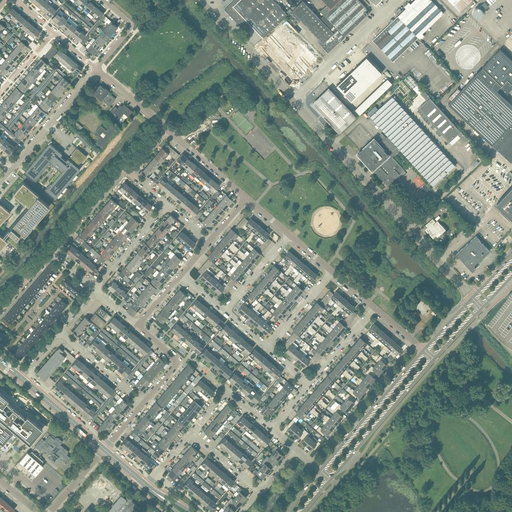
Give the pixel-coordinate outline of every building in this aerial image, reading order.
[(41,0),(37,6),(41,9),(47,3),(49,0),(48,0),(41,0)] [(47,3),(41,9),(46,13),(52,6),(54,4),(49,0),(47,3)] [(88,0),(83,0),(79,5),(84,9),(90,2),(88,0)] [(234,0),(224,10),(229,14),(244,30),(250,24),(263,38),(288,15),(292,10),(290,9),(290,8),(286,13),(277,3),(274,1),(275,0),(234,0)] [(301,20),(319,39),(320,40),(318,42),(328,52),(370,12),(358,0),(321,0),(327,5),(320,11),(324,15),(320,19),(303,1),(287,16),(295,25),(301,20)] [(414,0),(398,16),(418,37),(420,40),(424,36),(422,34),(444,13),(431,0),(414,0)] [(448,0),(460,12),(472,0),(448,0)] [(94,6),(90,2),(84,9),(89,12),(94,6)] [(50,17),(56,11),(52,6),(46,13),(50,17)] [(89,12),(87,15),(91,19),(93,16),(99,9),(94,6),(89,12)] [(479,18),(480,17),(481,17),(481,16),(482,16),(482,15),(483,14),(483,13),(483,12),(483,11),(482,10),(481,9),(481,8),(480,8),(479,8),(478,7),(477,7),(476,7),(476,8),(475,8),(474,8),(473,9),(473,10),(472,11),(472,12),(472,13),(472,14),(473,15),(473,16),(474,17),(475,17),(475,18),(476,18),(477,18),(478,18),(479,18)] [(6,14),(11,18),(17,12),(12,8),(6,14)] [(98,20),(104,13),(99,9),(93,16),(98,20)] [(11,18),(9,21),(14,25),(16,22),(21,16),(17,12),(11,18)] [(57,12),(52,18),(56,22),(62,16),(57,12)] [(21,16),(16,22),(20,26),(26,20),(21,16)] [(67,19),(62,16),(56,22),(61,26),(67,19)] [(372,40),(393,62),(418,37),(398,16),(372,40)] [(67,19),(61,26),(65,30),(73,21),(69,17),(67,19)] [(107,22),(105,24),(107,26),(114,32),(118,27),(111,21),(108,19),(105,21),(106,22),(107,22)] [(31,24),(26,20),(20,26),(25,30),(31,24)] [(73,21),(65,30),(70,34),(76,27),(78,25),(73,21)] [(31,24),(25,30),(30,34),(35,28),(31,24)] [(107,26),(103,30),(110,36),(114,32),(107,26)] [(70,34),(74,38),(80,31),(76,27),(70,34)] [(30,34),(28,36),(33,40),(34,38),(35,38),(40,32),(35,28),(30,34)] [(284,28),(274,37),(279,43),(289,34),(284,28)] [(103,30),(99,35),(106,41),(110,36),(103,30)] [(85,35),(80,31),(74,38),(79,42),(85,35)] [(289,34),(279,43),(285,49),(295,40),(289,34)] [(95,40),(102,45),(106,41),(99,35),(95,40)] [(274,37),(264,46),(269,52),(279,43),(274,37)] [(93,38),(89,42),(91,44),(98,50),(102,45),(95,40),(93,38)] [(295,40),(285,49),(290,55),(300,46),(295,40)] [(28,46),(21,41),(17,46),(23,51),(28,46)] [(279,43),(269,52),(275,58),(285,49),(279,43)] [(87,49),(94,55),(98,50),(91,44),(87,49)] [(23,51),(17,46),(13,51),(19,56),(23,51)] [(300,46),(290,55),(295,61),(305,52),(300,46)] [(59,48),(58,50),(56,53),(54,55),(58,59),(64,52),(59,48)] [(285,49),(275,58),(280,64),(290,55),(285,49)] [(511,60),(500,49),(478,73),(497,91),(500,87),(507,93),(511,87),(511,60)] [(19,56),(13,51),(9,55),(15,61),(19,56)] [(63,63),(68,56),(64,52),(58,59),(63,63)] [(305,52),(295,61),(301,67),(311,58),(305,52)] [(15,61),(9,55),(5,60),(11,65),(15,61)] [(290,55),(280,64),(285,70),(295,61),(290,55)] [(73,60),(68,56),(63,63),(67,67),(73,60)] [(362,61),(369,69),(374,65),(367,57),(362,61)] [(37,63),(44,69),(48,64),(41,58),(37,63)] [(311,58),(301,67),(306,73),(316,64),(311,58)] [(11,65),(5,60),(1,64),(7,70),(11,65)] [(78,64),(73,60),(67,67),(72,71),(78,64)] [(295,61),(285,70),(291,76),(301,67),(295,61)] [(357,66),(364,74),(369,69),(362,61),(357,66)] [(37,63),(33,68),(40,74),(44,69),(37,63)] [(82,68),(78,64),(72,71),(76,75),(82,68)] [(382,73),(374,65),(369,69),(377,77),(382,73)] [(357,66),(352,71),(359,79),(364,74),(357,66)] [(301,67),(291,76),(296,82),(306,73),(301,67)] [(33,68),(29,72),(36,78),(39,75),(40,74),(33,68)] [(369,69),(364,74),(372,82),(377,77),(369,69)] [(346,76),(354,84),(359,79),(352,71),(346,76)] [(25,77),(32,83),(36,78),(29,72),(25,77)] [(451,101),(448,104),(511,164),(511,186),(496,203),(499,206),(503,209),(500,212),(506,218),(510,221),(511,218),(511,104),(497,91),(478,73),(472,79),(461,91),(458,88),(448,98),(451,101)] [(367,87),(372,82),(364,74),(359,79),(367,87)] [(419,95),(420,93),(424,90),(418,84),(409,75),(405,79),(413,88),(413,89),(419,95)] [(349,89),(354,84),(346,76),(341,81),(349,89)] [(25,77),(21,81),(28,87),(30,89),(34,84),(32,83),(25,77)] [(59,79),(57,81),(59,82),(66,88),(70,83),(63,77),(60,80),(59,79)] [(384,81),(389,87),(392,83),(387,78),(384,81)] [(367,87),(359,79),(354,84),(362,92),(367,87)] [(17,86),(24,92),(28,87),(21,81),(17,86)] [(341,81),(336,86),(344,94),(349,89),(341,81)] [(381,85),(386,90),(389,87),(384,81),(381,85)] [(66,88),(59,82),(55,86),(62,92),(66,88)] [(349,89),(357,97),(362,92),(354,84),(349,89)] [(100,85),(99,87),(98,86),(92,93),(101,101),(102,100),(109,106),(115,99),(108,93),(109,92),(102,86),(101,86),(100,85)] [(383,93),(386,90),(381,85),(378,88),(383,93)] [(62,92),(55,86),(51,91),(58,97),(62,92)] [(12,92),(19,98),(23,93),(16,87),(12,92)] [(318,100),(314,104),(325,116),(324,116),(340,133),(357,116),(329,88),(317,100),(318,100)] [(374,91),(379,96),(383,93),(378,88),(374,91)] [(352,102),(357,97),(349,89),(344,94),(352,102)] [(467,139),(424,90),(420,93),(427,101),(419,108),(449,142),(457,134),(464,142),(467,139)] [(58,97),(51,91),(47,95),(54,101),(58,97)] [(371,94),(376,99),(379,96),(374,91),(371,94)] [(12,92),(8,96),(15,102),(17,104),(21,100),(19,98),(12,92)] [(371,94),(368,97),(373,102),(376,99),(371,94)] [(54,101),(47,95),(43,100),(50,106),(54,101)] [(8,96),(4,101),(11,107),(15,102),(8,96)] [(374,139),(357,154),(372,170),(373,169),(373,170),(375,172),(387,186),(389,184),(390,184),(392,181),(393,181),(400,175),(399,174),(404,170),(392,157),(400,150),(412,163),(415,166),(433,186),(455,166),(392,96),(370,116),(388,136),(387,137),(385,137),(384,135),(382,137),(383,139),(384,140),(379,145),(378,144),(374,139)] [(369,105),(373,102),(368,97),(365,100),(369,105)] [(50,106),(43,100),(39,105),(46,111),(50,106)] [(361,103),(366,108),(369,105),(365,100),(361,103)] [(0,106),(7,111),(11,107),(4,101),(0,106)] [(366,108),(361,103),(358,106),(363,111),(366,108)] [(115,106),(113,109),(111,111),(115,115),(114,117),(118,120),(124,113),(128,117),(132,111),(124,104),(122,106),(120,105),(117,108),(115,106)] [(38,106),(34,111),(41,117),(45,112),(38,106)] [(363,111),(358,106),(355,109),(360,114),(363,111)] [(37,121),(41,117),(34,111),(30,115),(37,121)] [(30,115),(26,120),(33,126),(37,121),(30,115)] [(29,130),(33,126),(26,120),(22,124),(29,130)] [(22,124),(18,129),(25,135),(29,130),(22,124)] [(99,138),(94,144),(100,149),(117,129),(111,124),(106,130),(101,125),(93,134),(99,138)] [(25,135),(18,129),(14,134),(21,139),(25,135)] [(5,139),(0,145),(0,146),(4,150),(10,143),(5,139)] [(4,150),(8,154),(14,147),(10,143),(4,150)] [(25,171),(25,172),(34,180),(35,180),(36,180),(40,175),(40,174),(40,173),(50,162),(53,158),(58,163),(55,167),(59,170),(49,181),(49,182),(48,182),(49,182),(49,183),(50,183),(45,188),(45,189),(45,190),(54,198),(55,198),(56,198),(56,197),(79,170),(80,170),(80,169),(79,169),(79,168),(77,166),(80,162),(81,162),(82,162),(86,157),(86,156),(77,148),(76,148),(71,153),(71,154),(72,154),(72,155),(72,156),(69,159),(68,159),(67,159),(65,160),(61,156),(60,156),(62,154),(62,153),(61,153),(50,143),(49,143),(48,144),(40,153),(39,154),(32,163),(27,169),(25,171)] [(166,151),(163,149),(162,148),(158,153),(164,158),(168,153),(166,151)] [(160,163),(164,158),(158,153),(154,157),(160,163)] [(177,160),(181,164),(187,158),(182,154),(177,160)] [(156,167),(160,163),(154,157),(150,162),(156,167)] [(192,162),(187,158),(181,164),(186,168),(192,162)] [(152,172),(156,167),(150,162),(146,167),(152,172)] [(186,168),(191,172),(196,166),(192,162),(186,168)] [(191,172),(189,174),(194,178),(195,176),(201,170),(196,166),(191,172)] [(148,177),(152,172),(146,167),(142,171),(148,177)] [(195,176),(200,180),(206,174),(201,170),(195,176)] [(210,178),(206,174),(200,180),(205,184),(210,178)] [(162,177),(156,184),(161,188),(167,181),(169,179),(164,175),(162,177)] [(205,184),(209,188),(215,182),(210,178),(205,184)] [(161,188),(166,192),(171,185),(167,181),(161,188)] [(119,189),(123,193),(129,186),(124,182),(119,189)] [(220,186),(215,182),(209,188),(214,192),(220,186)] [(27,187),(26,188),(21,183),(14,192),(17,194),(16,195),(21,199),(22,198),(24,200),(23,201),(29,206),(8,230),(9,231),(13,235),(16,237),(19,234),(20,232),(23,234),(46,208),(45,207),(47,205),(27,187)] [(176,189),(171,185),(166,192),(170,196),(176,189)] [(129,186),(123,193),(128,197),(134,190),(129,186)] [(170,196),(175,200),(181,193),(176,189),(170,196)] [(128,197),(133,201),(138,194),(134,190),(128,197)] [(175,200),(180,204),(185,197),(181,193),(175,200)] [(224,193),(221,199),(222,200),(228,205),(232,200),(226,195),(224,193)] [(138,194),(133,201),(137,205),(143,198),(138,194)] [(190,201),(185,197),(180,204),(184,208),(190,201)] [(107,203),(113,209),(117,204),(111,198),(107,203)] [(137,205),(142,208),(147,202),(143,198),(137,205)] [(218,204),(224,210),(228,205),(222,200),(218,204)] [(184,208),(189,212),(194,205),(190,201),(184,208)] [(147,202),(142,208),(146,212),(152,206),(147,202)] [(0,248),(7,240),(0,234),(0,222),(5,217),(4,216),(9,211),(0,203),(0,248)] [(107,203),(103,208),(109,213),(112,216),(116,211),(113,209),(107,203)] [(218,204),(214,209),(220,214),(224,210),(218,204)] [(199,209),(194,205),(189,212),(194,216),(199,209)] [(442,206),(436,211),(441,216),(446,212),(442,206)] [(99,212),(105,218),(109,213),(103,208),(99,212)] [(210,213),(216,219),(220,214),(214,209),(210,213)] [(99,212),(95,217),(101,222),(105,218),(99,212)] [(210,213),(206,218),(212,224),(216,219),(210,213)] [(170,214),(166,219),(172,225),(177,220),(170,214)] [(91,221),(97,227),(101,222),(95,217),(91,221)] [(132,217),(128,222),(135,227),(139,222),(132,217)] [(206,218),(202,223),(208,228),(212,224),(206,218)] [(248,221),(246,224),(244,226),(243,228),(245,229),(247,227),(250,229),(255,222),(251,218),(248,221)] [(169,229),(172,225),(166,219),(165,221),(164,220),(161,223),(169,229)] [(426,231),(428,233),(428,232),(432,237),(435,235),(436,236),(440,232),(441,233),(446,229),(438,220),(435,222),(432,219),(430,221),(433,224),(426,231)] [(91,221),(87,226),(93,231),(97,227),(91,221)] [(131,232),(135,227),(128,222),(124,226),(131,232)] [(250,234),(251,234),(252,236),(260,226),(255,222),(250,229),(252,231),(250,234)] [(169,229),(161,223),(159,225),(160,226),(158,228),(165,234),(169,229)] [(87,226),(83,230),(90,236),(93,231),(87,226)] [(124,226),(120,231),(127,236),(131,232),(124,226)] [(265,230),(260,226),(252,236),(251,234),(248,237),(251,239),(253,237),(254,237),(256,235),(259,237),(265,230)] [(161,238),(165,234),(158,228),(154,233),(161,238)] [(245,241),(231,229),(227,234),(234,239),(236,237),(241,241),(240,242),(242,244),(245,241)] [(79,235),(85,241),(90,236),(83,230),(79,235)] [(259,242),(261,243),(263,242),(265,239),(267,237),(269,234),(265,230),(259,237),(261,239),(259,242)] [(123,241),(127,236),(120,231),(117,235),(123,241)] [(176,238),(180,242),(186,235),(181,231),(176,238)] [(161,238),(154,233),(150,237),(157,243),(161,238)] [(234,239),(227,234),(223,238),(233,246),(231,248),(234,250),(236,247),(234,245),(234,244),(232,242),(234,239)] [(117,235),(113,240),(119,246),(123,241),(117,235)] [(186,235),(180,242),(185,246),(191,239),(186,235)] [(490,251),(482,243),(476,236),(456,254),(472,271),(475,269),(474,263),(476,261),(477,262),(490,251)] [(153,248),(157,243),(150,237),(146,242),(153,248)] [(233,246),(223,238),(219,243),(226,249),(228,246),(231,248),(233,246)] [(191,239),(185,246),(187,247),(190,250),(195,243),(191,239)] [(115,250),(119,246),(113,240),(109,245),(115,250)] [(141,248),(148,254),(152,249),(145,243),(141,248)] [(226,249),(219,243),(215,247),(225,255),(224,257),(226,259),(228,256),(226,254),(227,253),(224,251),(226,249)] [(65,251),(70,255),(78,246),(75,244),(73,246),(71,244),(65,251)] [(109,245),(105,249),(111,255),(115,250),(109,245)] [(78,246),(70,255),(74,259),(80,252),(75,249),(78,246)] [(249,253),(256,259),(260,254),(251,246),(249,248),(252,250),(249,253)] [(225,255),(215,247),(211,252),(218,258),(220,255),(223,258),(224,257),(225,255)] [(141,248),(137,253),(144,258),(146,260),(150,255),(148,254),(141,248)] [(107,259),(111,255),(105,249),(101,254),(107,259)] [(288,262),(294,255),(289,251),(281,260),(283,262),(285,259),(288,262)] [(74,259),(79,263),(85,256),(80,252),(74,259)] [(172,252),(168,257),(171,259),(177,264),(181,260),(175,254),(172,252)] [(218,258),(211,252),(207,257),(217,265),(219,263),(216,260),(218,258)] [(248,268),(252,263),(243,255),(244,254),(242,252),(239,254),(242,256),(241,257),(244,259),(242,262),(248,268)] [(87,253),(85,256),(79,263),(84,267),(89,260),(87,258),(90,255),(87,253)] [(142,261),(144,258),(137,253),(133,257),(140,263),(143,265),(145,263),(142,261)] [(243,255),(252,263),(256,259),(249,253),(247,255),(244,253),(244,254),(243,255)] [(290,268),(298,259),(294,255),(288,262),(290,264),(288,266),(289,267),(290,268)] [(101,256),(95,262),(88,271),(93,275),(98,268),(96,266),(100,261),(103,263),(106,260),(101,256)] [(133,257),(129,262),(136,267),(140,263),(133,257)] [(173,269),(177,264),(171,259),(167,263),(173,269)] [(289,267),(286,270),(289,272),(291,269),(295,272),(297,269),(303,263),(298,259),(290,268),(289,267)] [(89,260),(84,267),(88,271),(95,262),(93,261),(92,261),(92,262),(89,260)] [(234,271),(240,277),(244,272),(235,264),(236,263),(234,261),(232,264),(234,266),(233,266),(236,269),(234,271)] [(132,272),(136,267),(129,262),(125,266),(132,272)] [(235,264),(244,272),(248,268),(242,262),(239,264),(237,262),(236,263),(235,264)] [(47,268),(53,273),(58,268),(51,263),(47,268)] [(169,273),(173,269),(167,263),(163,268),(169,273)] [(299,276),(307,267),(303,263),(297,269),(300,272),(297,274),(298,275),(299,276)] [(128,277),(132,272),(125,266),(121,271),(128,277)] [(274,266),(270,270),(276,276),(279,274),(281,276),(283,274),(274,266)] [(312,271),(307,267),(299,276),(298,275),(296,278),(298,280),(301,277),(301,278),(304,275),(306,277),(312,271)] [(43,273),(49,278),(53,273),(47,268),(43,273)] [(165,278),(169,273),(163,268),(159,272),(165,278)] [(204,272),(202,275),(200,278),(204,282),(210,275),(208,273),(210,270),(208,268),(206,270),(204,272)] [(274,284),(276,286),(279,284),(276,282),(277,281),(274,279),(276,276),(270,270),(266,275),(275,283),(274,284)] [(227,273),(236,282),(240,277),(234,271),(232,274),(229,271),(227,273)] [(308,284),(311,281),(317,275),(312,271),(306,277),(309,279),(306,282),(308,284)] [(125,276),(120,272),(118,274),(114,279),(116,281),(120,276),(123,279),(125,276)] [(165,278),(159,272),(155,277),(161,282),(165,278)] [(209,286),(217,276),(218,277),(221,275),(218,272),(216,275),(215,275),(213,277),(210,275),(204,282),(209,286)] [(38,278),(45,283),(49,278),(43,273),(38,278)] [(274,285),(274,284),(275,283),(266,275),(262,279),(269,285),(271,283),(274,285)] [(217,276),(209,286),(214,290),(219,283),(217,281),(219,278),(218,277),(217,276)] [(66,287),(71,281),(66,277),(60,283),(66,287)] [(161,282),(155,277),(151,282),(157,287),(161,282)] [(34,283),(40,288),(45,283),(38,278),(34,283)] [(271,293),(269,291),(269,290),(266,288),(269,285),(262,279),(258,284),(267,292),(266,293),(269,295),(271,293)] [(71,281),(66,287),(71,292),(76,285),(71,281)] [(118,285),(113,281),(107,287),(112,291),(118,285)] [(150,282),(146,287),(152,293),(157,288),(150,282)] [(221,291),(223,288),(225,286),(226,284),(224,282),(222,285),(219,283),(214,290),(218,294),(221,291)] [(292,290),(299,295),(303,291),(293,282),(292,285),(294,287),(292,290)] [(30,288),(36,293),(40,288),(34,283),(30,288)] [(118,285),(112,291),(116,295),(122,289),(123,287),(119,283),(118,285)] [(138,295),(145,286),(142,283),(134,292),(138,295)] [(266,294),(266,293),(267,292),(258,284),(254,289),(261,294),(263,292),(266,294)] [(76,285),(71,292),(76,296),(81,290),(76,285)] [(122,289),(116,295),(121,299),(130,290),(127,288),(126,289),(124,287),(122,289)] [(142,292),(149,297),(152,293),(146,287),(142,292)] [(25,293),(32,298),(36,293),(30,288),(25,293)] [(291,304),(295,300),(285,292),(287,290),(284,288),(282,291),(284,293),(284,294),(286,296),(284,299),(291,304)] [(175,294),(182,300),(185,302),(187,300),(184,297),(186,295),(180,289),(175,294)] [(259,297),(261,294),(254,289),(250,293),(260,301),(261,299),(259,297)] [(132,299),(141,307),(145,302),(138,296),(134,292),(131,290),(129,292),(135,297),(132,299)] [(285,292),(295,300),(299,295),(292,290),(290,292),(287,290),(285,292)] [(336,291),(334,294),(332,297),(330,299),(328,301),(330,303),(333,300),(335,302),(341,295),(336,291)] [(142,292),(138,296),(145,302),(149,297),(142,292)] [(21,298),(27,303),(32,298),(25,293),(21,298)] [(175,294),(172,299),(178,304),(182,300),(175,294)] [(335,302),(333,305),(336,308),(337,309),(345,299),(341,295),(335,302)] [(17,303),(23,309),(27,303),(21,298),(17,303)] [(283,313),(287,309),(278,301),(279,299),(277,298),(274,300),(277,302),(276,303),(279,305),(277,308),(283,313)] [(415,306),(415,307),(424,315),(427,311),(428,311),(428,310),(432,306),(423,298),(415,306)] [(63,309),(68,304),(61,299),(57,304),(63,309)] [(130,301),(128,304),(137,311),(141,307),(132,299),(132,300),(134,301),(132,303),(130,301)] [(172,299),(168,303),(174,309),(178,304),(172,299)] [(191,306),(196,310),(201,303),(197,299),(191,306)] [(278,301),(287,309),(291,304),(284,299),(282,301),(279,299),(278,301)] [(345,299),(337,309),(339,310),(339,311),(342,308),(344,310),(350,303),(345,299)] [(246,301),(244,304),(238,310),(243,315),(248,308),(246,306),(248,303),(246,301)] [(316,302),(312,307),(319,313),(321,310),(324,313),(326,310),(316,302)] [(12,308),(19,314),(23,309),(17,303),(12,308)] [(168,303),(164,308),(170,314),(174,309),(168,303)] [(206,307),(201,303),(196,310),(200,314),(206,307)] [(355,307),(350,303),(344,310),(347,312),(344,315),(347,317),(348,315),(350,313),(352,310),(355,307)] [(52,309),(59,315),(63,309),(57,304),(52,309)] [(129,307),(126,310),(133,316),(137,311),(128,304),(126,306),(129,307)] [(247,318),(255,309),(257,310),(259,307),(256,305),(254,308),(253,307),(251,310),(248,308),(243,315),(247,318)] [(100,307),(96,311),(97,312),(103,317),(106,313),(100,307)] [(200,314),(205,317),(210,311),(206,307),(200,314)] [(312,307),(309,311),(318,320),(317,321),(319,323),(321,320),(319,318),(320,318),(317,315),(319,313),(312,307)] [(420,326),(426,330),(439,311),(432,307),(420,326)] [(19,314),(12,308),(8,313),(14,319),(19,314)] [(164,308),(160,312),(166,318),(170,314),(164,308)] [(270,310),(279,318),(283,313),(277,308),(274,310),(272,308),(270,310)] [(55,320),(59,315),(52,309),(48,314),(55,320)] [(257,311),(257,310),(255,309),(247,318),(252,322),(257,316),(255,313),(257,311)] [(215,315),(210,311),(205,317),(209,321),(215,315)] [(318,320),(309,311),(305,316),(311,322),(314,319),(316,322),(317,321),(318,320)] [(95,313),(90,319),(101,328),(105,322),(110,316),(110,315),(106,313),(103,317),(97,312),(95,313)] [(160,312),(156,317),(162,323),(166,318),(160,312)] [(14,319),(8,313),(4,318),(10,324),(14,319)] [(256,326),(264,317),(266,318),(268,315),(265,313),(263,316),(262,315),(260,318),(257,316),(252,322),(256,326)] [(55,320),(48,314),(44,319),(50,325),(55,320)] [(209,321),(214,325),(220,319),(215,315),(209,321)] [(305,316),(301,320),(310,329),(309,330),(311,332),(314,329),(311,327),(312,327),(312,326),(314,324),(311,322),(305,316)] [(91,322),(89,320),(85,317),(81,322),(87,327),(91,322)] [(108,323),(112,327),(118,321),(113,317),(108,323)] [(266,319),(266,318),(264,317),(256,326),(261,330),(267,323),(264,321),(266,319)] [(50,325),(44,319),(39,324),(46,330),(50,325)] [(224,323),(220,319),(214,325),(219,329),(224,323)] [(335,326),(342,332),(346,327),(336,319),(334,321),(337,324),(335,326)] [(310,329),(301,320),(297,325),(304,331),(306,328),(308,331),(309,330),(310,329)] [(112,327),(117,331),(123,325),(118,321),(112,327)] [(83,332),(87,327),(81,322),(77,326),(83,332)] [(170,329),(175,334),(181,327),(176,323),(170,329)] [(187,326),(184,323),(181,327),(175,334),(180,337),(185,331),(183,329),(183,328),(184,329),(187,326)] [(269,326),(267,323),(261,330),(265,334),(274,325),(271,323),(269,326)] [(46,330),(39,324),(35,329),(42,335),(46,330)] [(220,330),(224,334),(230,328),(225,324),(220,330)] [(374,324),(366,333),(368,335),(371,333),(373,335),(379,328),(374,324)] [(117,331),(121,335),(127,328),(123,325),(117,331)] [(304,331),(297,325),(293,330),(302,338),(304,336),(301,333),(304,331)] [(327,335),(334,341),(338,336),(328,328),(329,327),(327,325),(325,328),(327,330),(329,333),(327,335)] [(77,326),(73,331),(79,337),(83,340),(85,337),(84,336),(86,334),(83,332),(77,326)] [(328,328),(338,336),(342,332),(335,326),(333,329),(330,326),(329,327),(328,328)] [(121,335),(126,339),(132,332),(127,328),(121,335)] [(224,334),(223,336),(227,340),(229,338),(235,332),(230,328),(224,334)] [(379,328),(373,335),(376,337),(373,340),(374,340),(375,341),(383,332),(379,328)] [(42,335),(35,329),(31,334),(37,340),(42,335)] [(180,337),(184,341),(190,335),(185,331),(180,337)] [(126,339),(131,343),(136,336),(132,332),(126,339)] [(229,338),(234,342),(239,335),(235,332),(229,338)] [(375,345),(377,342),(377,343),(380,340),(382,342),(388,336),(383,332),(375,341),(374,340),(372,342),(375,345)] [(37,340),(31,334),(27,339),(33,345),(37,340)] [(319,344),(326,350),(330,345),(320,337),(322,336),(319,334),(317,337),(319,339),(319,340),(321,342),(319,344)] [(5,335),(0,341),(5,346),(11,340),(5,335)] [(194,339),(190,335),(184,341),(189,345),(194,339)] [(244,339),(239,335),(234,342),(238,346),(244,339)] [(320,337),(330,345),(334,341),(327,335),(325,338),(322,335),(322,336),(320,337)] [(131,343),(135,347),(141,340),(136,336),(131,343)] [(392,340),(388,336),(382,342),(385,345),(382,347),(383,348),(384,349),(392,340)] [(99,342),(95,338),(89,345),(94,349),(99,342)] [(356,342),(362,348),(365,346),(367,348),(369,346),(360,338),(356,342)] [(33,345),(27,339),(22,344),(29,350),(33,345)] [(199,343),(194,339),(189,345),(193,349),(199,343)] [(238,346),(243,350),(248,343),(244,339),(238,346)] [(135,347),(140,351),(145,344),(141,340),(135,347)] [(384,353),(386,350),(386,351),(389,348),(391,350),(397,344),(392,340),(384,349),(383,348),(381,350),(384,353)] [(104,346),(99,342),(94,349),(98,353),(104,346)] [(288,348),(285,351),(290,355),(296,348),(298,346),(295,343),(293,342),(292,343),(290,346),(288,348)] [(356,342),(352,347),(361,355),(360,356),(363,358),(365,356),(362,354),(363,353),(360,351),(362,348),(356,342)] [(204,347),(199,343),(193,349),(198,353),(204,347)] [(253,347),(248,343),(243,350),(247,354),(253,347)] [(29,350),(22,344),(18,349),(24,355),(29,350)] [(150,348),(145,344),(140,351),(144,355),(150,348)] [(322,355),(326,350),(319,344),(317,347),(314,345),(313,347),(322,355)] [(391,350),(389,353),(392,355),(391,355),(394,357),(402,348),(397,344),(391,350)] [(109,350),(104,346),(98,353),(103,357),(109,350)] [(294,359),(303,349),(304,351),(306,348),(304,346),(301,348),(298,350),(296,348),(290,355),(294,359)] [(59,347),(57,350),(58,351),(37,375),(36,374),(35,374),(40,378),(41,377),(45,380),(48,376),(65,357),(63,355),(61,353),(63,351),(59,347)] [(348,352),(355,357),(357,355),(360,357),(360,356),(361,355),(352,347),(348,352)] [(204,358),(209,352),(205,348),(199,354),(204,358)] [(248,355),(253,359),(259,352),(254,348),(248,355)] [(24,355),(18,349),(13,354),(20,360),(24,355)] [(303,349),(294,359),(299,363),(305,356),(302,354),(305,351),(304,351),(303,349)] [(113,354),(109,350),(103,357),(107,361),(113,354)] [(214,356),(209,352),(204,358),(208,362),(214,356)] [(258,363),(263,356),(259,352),(253,359),(258,363)] [(353,360),(355,357),(348,352),(344,356),(353,364),(352,366),(355,368),(357,365),(355,363),(355,362),(353,360)] [(118,358),(113,354),(107,361),(112,365),(118,358)] [(219,360),(214,356),(208,362),(213,366),(219,360)] [(258,363),(262,367),(268,360),(263,356),(258,363)] [(308,361),(310,359),(312,357),(310,356),(307,358),(305,356),(299,363),(304,367),(306,364),(308,361)] [(344,356),(340,361),(347,366),(349,364),(352,366),(353,364),(344,356)] [(379,360),(376,364),(383,370),(387,365),(385,363),(387,361),(381,356),(377,359),(379,360)] [(155,362),(162,368),(166,363),(159,357),(155,362)] [(122,362),(118,358),(112,365),(116,369),(122,362)] [(76,369),(82,363),(77,359),(71,365),(76,369)] [(223,363),(219,360),(213,366),(217,370),(223,363)] [(268,360),(262,367),(267,371),(272,364),(268,360)] [(340,361),(336,365),(346,373),(344,375),(347,377),(349,374),(347,372),(350,369),(347,366),(340,361)] [(127,366),(122,362),(116,369),(121,373),(127,366)] [(158,372),(162,368),(155,362),(151,366),(158,372)] [(86,367),(82,363),(76,369),(81,373),(86,367)] [(228,367),(223,363),(217,370),(222,374),(228,367)] [(195,370),(188,364),(184,369),(191,374),(195,370)] [(267,371),(271,374),(277,368),(272,364),(267,371)] [(371,366),(369,369),(375,375),(377,373),(379,374),(383,370),(376,364),(373,367),(371,366)] [(332,370),(339,376),(341,373),(344,375),(346,373),(336,365),(332,370)] [(131,370),(127,366),(121,373),(126,377),(131,370)] [(147,371),(154,377),(158,372),(151,366),(147,371)] [(91,371),(86,367),(81,373),(85,377),(91,371)] [(232,371),(228,367),(222,374),(227,378),(232,371)] [(282,372),(277,368),(271,374),(276,379),(282,372)] [(191,374),(184,369),(180,373),(187,379),(191,374)] [(373,377),(375,375),(369,369),(366,373),(368,374),(365,377),(371,383),(375,379),(373,377)] [(337,378),(339,376),(332,370),(328,374),(338,383),(340,380),(337,378)] [(96,374),(91,371),(85,377),(90,381),(96,374)] [(154,377),(147,371),(143,375),(150,381),(154,377)] [(228,379),(233,383),(238,376),(233,372),(228,379)] [(187,379),(180,373),(177,378),(183,384),(187,379)] [(96,374),(90,381),(94,385),(100,378),(96,374)] [(150,381),(143,375),(139,380),(146,386),(150,381)] [(233,383),(237,387),(243,380),(238,376),(233,383)] [(323,380),(330,386),(332,384),(335,386),(337,384),(327,376),(323,380)] [(367,388),(358,380),(359,379),(357,377),(355,379),(357,381),(356,382),(359,384),(356,387),(363,393),(367,388)] [(360,378),(359,379),(358,380),(367,388),(371,383),(365,377),(362,380),(360,378)] [(105,382),(100,378),(94,385),(99,389),(105,382)] [(183,384),(177,378),(173,382),(179,388),(183,384)] [(195,386),(200,390),(205,384),(203,381),(201,379),(195,386)] [(53,387),(57,391),(63,384),(59,380),(53,387)] [(146,386),(139,380),(135,385),(142,390),(146,386)] [(242,391),(247,384),(243,380),(237,387),(242,391)] [(330,386),(323,380),(319,385),(329,393),(328,394),(330,396),(332,394),(330,392),(331,391),(328,389),(330,386)] [(105,382),(99,389),(104,393),(109,386),(105,382)] [(179,388),(173,382),(169,387),(175,393),(179,388)] [(287,382),(283,387),(290,392),(294,387),(287,382)] [(62,395),(68,388),(63,384),(57,391),(62,395)] [(210,388),(205,384),(200,390),(204,394),(210,388)] [(242,391),(246,395),(252,388),(247,384),(242,391)] [(329,393),(319,385),(315,389),(322,395),(324,393),(327,395),(328,394),(329,393)] [(114,390),(109,386),(104,393),(108,397),(114,390)] [(175,393),(169,387),(165,392),(171,397),(175,393)] [(290,392),(283,387),(279,391),(286,397),(290,392)] [(363,393),(356,387),(354,390),(352,388),(349,392),(355,398),(357,395),(359,397),(363,393)] [(62,395),(67,399),(72,392),(68,388),(62,395)] [(215,392),(214,392),(210,388),(204,394),(209,398),(215,392)] [(246,395),(251,399),(256,392),(252,388),(246,395)] [(315,389),(312,394),(321,402),(320,403),(322,406),(325,403),(322,401),(323,400),(320,398),(322,395),(315,389)] [(279,391),(275,396),(282,401),(286,397),(279,391)] [(0,447),(14,431),(29,444),(42,429),(27,416),(25,418),(6,402),(8,400),(0,392),(0,447)] [(71,403),(77,396),(72,392),(67,399),(71,403)] [(165,392),(161,396),(167,402),(170,404),(174,399),(171,397),(165,392)] [(261,396),(256,392),(251,399),(256,403),(261,396)] [(354,399),(348,393),(345,397),(347,398),(344,402),(350,407),(354,403),(352,401),(354,399)] [(321,402),(312,394),(308,398),(314,404),(317,402),(319,404),(320,403),(321,402)] [(71,403),(76,407),(82,400),(77,396),(71,403)] [(167,402),(161,396),(157,401),(163,407),(167,402)] [(275,396),(271,400),(278,406),(282,401),(275,396)] [(308,398),(304,403),(313,411),(312,413),(314,415),(317,412),(314,410),(315,409),(312,407),(314,404),(308,398)] [(125,410),(129,405),(123,399),(119,404),(125,410)] [(86,404),(82,400),(76,407),(80,411),(86,404)] [(278,406),(271,400),(267,405),(274,410),(278,406)] [(197,411),(201,407),(201,406),(195,401),(190,406),(197,411)] [(156,402),(152,407),(159,412),(163,408),(156,402)] [(346,412),(350,407),(344,402),(341,405),(339,403),(336,407),(342,412),(344,410),(346,412)] [(313,411),(304,403),(300,408),(307,413),(309,411),(311,413),(312,413),(313,411)] [(80,411),(85,415),(91,408),(86,404),(80,411)] [(115,408),(121,414),(125,410),(119,404),(115,408)] [(234,409),(227,404),(223,408),(230,414),(234,409)] [(274,410),(267,405),(263,410),(271,416),(273,413),(272,412),(274,410)] [(190,406),(187,410),(193,416),(197,411),(190,406)] [(155,417),(159,412),(152,407),(148,411),(155,417)] [(340,415),(342,412),(336,407),(333,410),(335,412),(332,415),(339,421),(343,416),(340,415)] [(90,419),(95,412),(91,408),(85,415),(90,419)] [(118,419),(121,414),(115,408),(111,413),(118,419)] [(226,419),(230,414),(223,408),(219,413),(226,419)] [(307,413),(300,408),(296,412),(305,420),(307,418),(304,416),(307,413)] [(187,410),(183,415),(189,420),(193,416),(187,410)] [(144,416),(151,421),(155,417),(148,411),(144,416)] [(118,419),(111,413),(107,418),(114,423),(118,419)] [(219,413),(215,418),(222,423),(224,425),(228,420),(226,419),(219,413)] [(330,431),(335,426),(325,418),(326,416),(324,414),(322,417),(324,419),(323,420),(326,422),(324,425),(330,431)] [(189,420),(183,415),(179,420),(185,425),(189,420)] [(325,418),(335,426),(339,421),(332,415),(330,418),(327,416),(326,416),(325,418)] [(144,416),(140,420),(147,426),(149,423),(153,427),(152,429),(154,431),(158,427),(155,425),(151,421),(144,416)] [(242,426),(247,420),(243,416),(237,422),(242,426)] [(110,428),(114,423),(107,418),(103,422),(110,428)] [(218,428),(222,423),(215,418),(212,422),(218,428)] [(291,421),(287,426),(289,428),(287,430),(292,434),(298,427),(294,424),(296,422),(292,419),(291,421)] [(140,420),(136,425),(144,432),(146,430),(145,429),(147,426),(140,420)] [(246,430),(252,424),(247,420),(242,426),(246,430)] [(178,421),(174,425),(180,431),(184,426),(178,421)] [(110,428),(103,422),(99,427),(106,433),(110,428)] [(212,422),(208,427),(214,432),(218,428),(212,422)] [(246,430),(244,432),(249,436),(251,434),(256,427),(252,424),(246,430)] [(136,425),(132,430),(139,435),(141,433),(146,436),(144,438),(147,440),(150,437),(147,434),(144,432),(136,425)] [(176,435),(180,431),(174,425),(170,430),(176,435)] [(330,431),(324,425),(321,428),(319,426),(316,430),(323,435),(325,433),(327,435),(330,431)] [(208,427),(204,432),(210,437),(214,432),(208,427)] [(261,431),(256,427),(251,434),(255,438),(261,431)] [(298,427),(292,434),(297,438),(298,436),(301,438),(306,431),(303,428),(301,430),(298,427)] [(170,430),(166,434),(172,440),(176,435),(170,430)] [(162,431),(160,433),(164,436),(162,439),(168,444),(172,440),(166,434),(162,431)] [(266,435),(261,431),(255,438),(260,442),(266,435)] [(306,431),(301,438),(303,440),(301,442),(306,446),(311,439),(308,436),(310,434),(306,431)] [(67,464),(69,461),(72,459),(66,454),(68,453),(67,452),(68,451),(63,446),(62,447),(60,445),(63,441),(57,437),(56,438),(56,437),(54,439),(49,435),(44,440),(42,438),(34,446),(35,447),(40,451),(42,448),(48,453),(48,452),(51,455),(48,458),(54,463),(57,459),(57,460),(56,460),(59,462),(59,461),(61,459),(67,464)] [(270,439),(266,435),(260,442),(265,446),(270,439)] [(218,444),(223,448),(229,441),(224,437),(218,444)] [(311,439),(306,446),(310,450),(312,448),(314,449),(320,443),(316,440),(317,440),(313,437),(311,439)] [(131,442),(126,438),(120,445),(125,449),(131,442)] [(158,444),(154,440),(151,438),(148,441),(151,444),(152,442),(156,446),(154,448),(160,454),(164,449),(158,444)] [(162,439),(158,444),(164,449),(168,444),(162,439)] [(233,445),(229,441),(223,448),(228,452),(233,445)] [(131,442),(125,449),(130,453),(135,446),(131,442)] [(238,449),(233,445),(228,452),(232,456),(238,449)] [(274,450),(272,454),(278,460),(282,455),(280,453),(282,451),(276,445),(273,449),(274,450)] [(140,450),(135,446),(130,453),(134,457),(140,450)] [(194,456),(198,452),(191,446),(187,451),(194,456)] [(242,453),(238,449),(232,456),(237,460),(242,453)] [(144,454),(140,450),(134,457),(139,461),(144,454)] [(43,461),(32,452),(32,451),(29,454),(27,452),(15,466),(26,476),(32,480),(35,476),(39,471),(43,467),(43,466),(41,464),(43,461)] [(194,456),(187,451),(183,455),(190,461),(194,456)] [(247,457),(242,453),(237,460),(241,463),(247,457)] [(149,458),(144,454),(139,461),(143,465),(149,458)] [(274,464),(278,460),(272,454),(269,457),(267,456),(264,459),(271,465),(272,463),(274,464)] [(183,455),(179,460),(186,465),(187,466),(188,467),(192,463),(190,461),(183,455)] [(252,461),(247,457),(241,463),(246,468),(252,461)] [(143,465),(148,469),(154,462),(149,458),(143,465)] [(201,464),(206,468),(211,462),(206,458),(201,464)] [(269,467),(271,465),(264,459),(261,463),(263,464),(260,468),(267,473),(271,469),(269,467)] [(182,470),(186,465),(179,460),(176,464),(182,470)] [(206,468),(210,472),(216,466),(211,462),(206,468)] [(178,475),(182,470),(176,464),(172,469),(178,475)] [(210,472),(215,476),(220,470),(216,466),(210,472)] [(263,478),(267,473),(260,468),(257,471),(255,469),(252,473),(259,479),(261,476),(263,478)] [(172,469),(168,474),(174,479),(178,475),(172,469)] [(215,476),(219,480),(225,474),(220,470),(215,476)] [(219,480),(224,484),(229,478),(225,474),(219,480)] [(234,482),(229,478),(224,484),(229,488),(234,482)] [(182,486),(187,490),(193,483),(188,479),(182,486)] [(197,487),(193,483),(187,490),(192,494),(197,487)] [(192,494),(196,498),(202,491),(197,487),(192,494)] [(244,496),(246,493),(240,488),(237,491),(239,493),(236,496),(242,502),(246,497),(244,496)] [(206,495),(202,491),(196,498),(201,502),(206,495)] [(201,502),(205,506),(211,499),(206,495),(201,502)] [(131,511),(137,506),(131,501),(131,500),(132,501),(127,496),(127,497),(128,497),(126,499),(121,496),(107,511),(91,511),(87,508),(84,511),(131,511)] [(231,498),(228,501),(234,507),(236,505),(238,507),(242,502),(236,496),(233,500),(231,498)] [(216,503),(211,499),(205,506),(210,510),(216,503)] [(5,501),(0,506),(0,507),(4,511),(10,505),(5,501)] [(222,508),(224,510),(226,511),(233,511),(235,511),(233,509),(234,507),(228,501),(222,508)]
